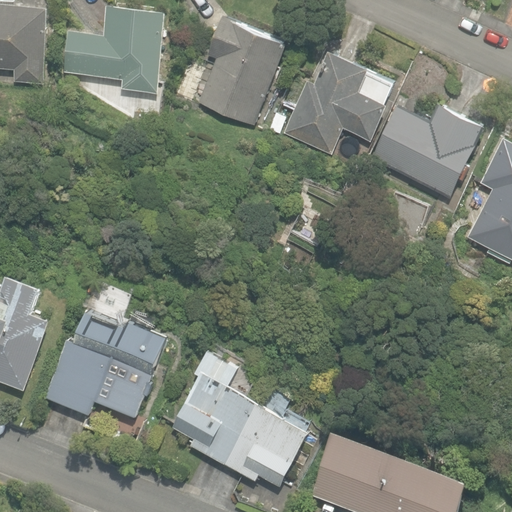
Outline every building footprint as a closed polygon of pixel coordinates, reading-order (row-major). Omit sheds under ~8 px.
[(16,79),(46,82),(52,5),(0,0),(0,66),(17,68),(16,79)] [(125,87),(160,92),(170,8),(113,1),(109,33),(71,28),(66,71),(126,78),(125,87)] [(200,101),(257,124),(291,40),(226,14),(210,52),(219,56),(200,101)] [(387,100),(395,81),(370,70),(372,66),(332,49),(318,81),(309,78),(285,132),(333,153),(345,126),(374,139),(390,101),(387,100)] [(374,158),(452,196),(488,124),(442,101),(433,118),(402,102),(374,158)] [(469,235),(511,257),(511,137),(507,135),(483,181),(494,187),(469,235)] [(0,377),(28,388),(53,317),(33,310),(42,285),(9,273),(0,297),(0,377)] [(96,399),(137,414),(147,389),(151,391),(154,381),(151,379),(168,333),(129,318),(128,322),(88,307),(77,337),(71,335),(48,395),(92,411),(96,399)] [(262,471),(283,482),(314,425),(231,381),(240,366),(210,349),(197,371),(202,374),(175,424),(197,436),(194,442),(259,477),(262,471)] [(315,497),(353,511),(462,511),(471,491),(338,439),(315,497)]
